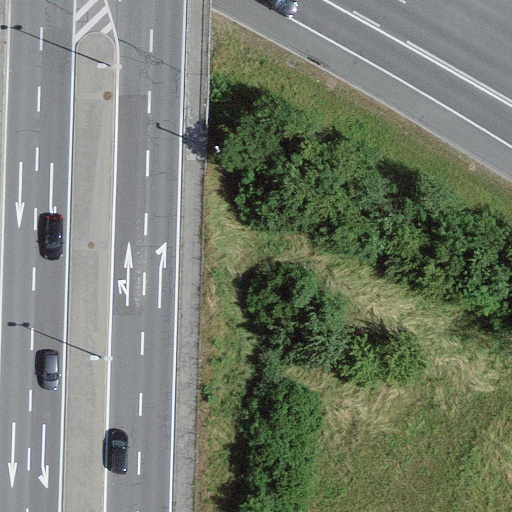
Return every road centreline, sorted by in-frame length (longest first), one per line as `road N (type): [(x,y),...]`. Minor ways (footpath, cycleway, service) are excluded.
road 1 (secondary): [(42,0),(28,511)]
road 2 (secondary): [(138,511),(151,0)]
